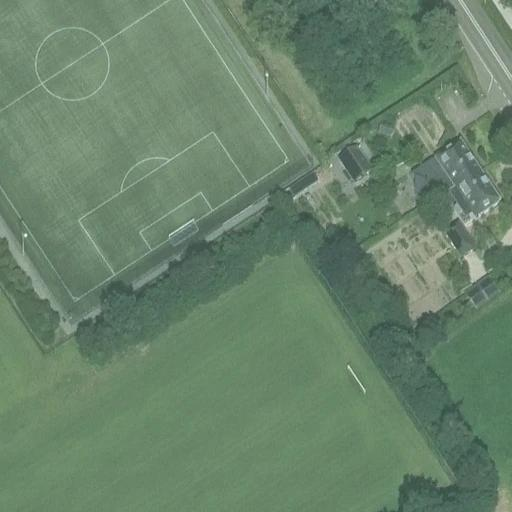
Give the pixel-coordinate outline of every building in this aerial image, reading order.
[(381,124),(378,133),(391,137),(394,128),(381,124)] [(444,196),(481,174),(461,143),(412,175),(416,182),(415,192),(417,203),(422,210),(444,196)] [(338,162),(354,185),(373,172),(357,149),(338,162)] [(500,203),(481,174),(444,196),(464,226),(500,203)] [(443,234),(460,260),(476,250),(459,224),(443,234)] [(398,235),(363,250),(385,303),(400,297),(399,293),(408,289),(410,293),(431,285),(422,264),(435,258),(427,238),(404,247),(398,235)] [(111,370),(99,379),(108,390),(120,382),(111,370)] [(478,461),(490,453),(482,443),(471,451),(478,461)]
